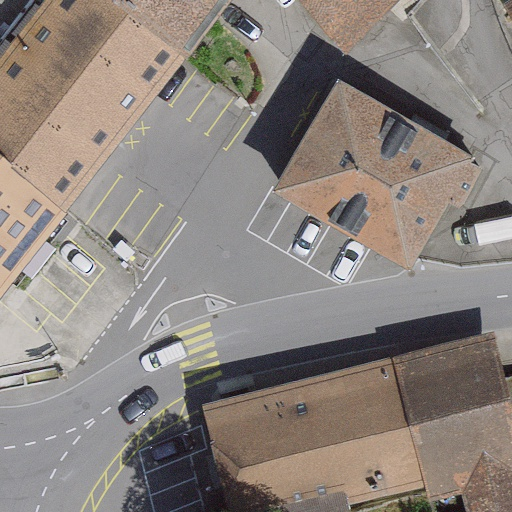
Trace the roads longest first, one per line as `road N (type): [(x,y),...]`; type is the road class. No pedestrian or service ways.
road 1 (tertiary): [(8,492),(112,400),(198,358),(292,332),(511,293)]
road 2 (residential): [(466,0),(479,51),(511,118)]
